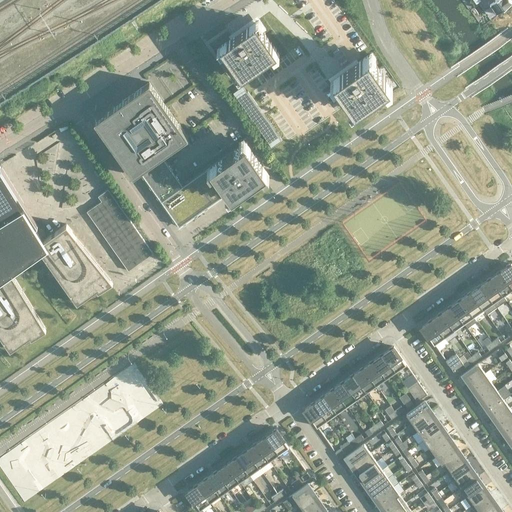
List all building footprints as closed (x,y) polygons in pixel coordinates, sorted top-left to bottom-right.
[(484,0),(482,2),(486,7),(490,4),(497,13),(511,2),(511,1),(511,0),(484,0)] [(256,21),(220,46),(241,76),(277,51),(256,21)] [(369,54),(333,79),(355,110),(390,84),(369,54)] [(149,81),(94,120),(133,175),(140,170),(179,225),(212,202),(194,178),(183,186),(161,155),(188,136),(149,81)] [(243,85),(233,93),(271,148),(282,140),(243,85)] [(210,167),(194,178),(212,202),(228,191),(231,196),(267,171),(262,164),(262,165),(251,148),(246,141),(241,145),(210,166),(210,167)] [(30,212),(0,164),(0,163),(0,238),(10,232),(7,226),(28,213),(30,212)] [(102,201),(88,212),(129,270),(154,253),(109,189),(99,196),(102,201)] [(44,240),(28,213),(7,226),(10,232),(0,238),(0,334),(11,350),(30,336),(31,338),(46,329),(11,271),(40,250),(77,303),(91,293),(97,289),(98,291),(113,282),(67,224),(44,240)] [(511,264),(510,264),(511,266),(509,268),(507,266),(501,271),(511,286),(511,264)] [(511,288),(511,286),(501,271),(502,273),(499,275),(497,273),(491,278),(503,295),(511,288)] [(503,295),(491,278),(492,280),(489,282),(488,280),(481,285),(493,302),(503,295)] [(493,302),(481,285),(482,287),(479,289),(478,287),(471,291),(484,309),(493,302)] [(484,309),(471,291),(471,292),(472,294),(469,296),(468,294),(462,298),(474,316),(484,309)] [(478,321),(474,316),(462,298),(461,299),(463,300),(459,303),(458,301),(452,305),(464,323),(468,328),(478,321)] [(464,323),(452,305),(451,306),(453,307),(450,310),(448,308),(442,312),(454,329),(464,323)] [(454,329),(442,312),(443,314),(440,316),(439,315),(432,319),(444,336),(454,329)] [(444,336),(432,319),(433,321),(430,323),(429,322),(422,326),(434,344),(444,336)] [(498,337),(492,341),(495,346),(501,342),(498,337)] [(495,346),(492,341),(486,346),(489,350),(495,346)] [(390,349),(384,353),(396,371),(406,363),(394,346),(393,347),(394,348),(391,351),(390,349)] [(478,351),(472,355),(476,360),(481,356),(478,351)] [(396,371),(384,353),(383,354),(385,355),(381,358),(380,356),(374,360),(386,377),(396,371)] [(446,360),(455,374),(456,374),(466,367),(456,353),(446,360)] [(476,360),(472,355),(467,359),(470,364),(476,360)] [(386,377),(374,360),(375,362),(372,364),(370,363),(364,367),(376,384),(386,377)] [(485,372),(478,363),(463,374),(467,381),(469,380),(470,382),(469,383),(485,372)] [(376,384),(364,367),(365,369),(362,371),(361,370),(354,374),(366,391),(376,384)] [(491,381),(485,372),(469,383),(474,390),(475,389),(477,391),(491,381)] [(366,391),(354,374),(355,376),(352,378),(351,376),(344,381),(357,398),(366,391)] [(408,387),(414,396),(417,401),(427,394),(418,380),(408,387)] [(357,398),(344,381),(345,383),(342,385),(341,383),(335,388),(347,405),(357,398)] [(497,390),(491,381),(477,391),(478,393),(477,394),(482,401),(497,390)] [(347,405),(335,388),(334,388),(336,390),(332,392),(331,390),(325,395),(337,412),(347,405)] [(504,399),(497,390),(482,401),(486,408),(488,407),(489,409),(504,399)] [(337,412),(325,395),(324,395),(326,397),(323,399),(321,397),(315,402),(327,419),(337,412)] [(404,403),(407,408),(413,404),(409,399),(404,403)] [(510,407),(504,399),(489,409),(491,411),(489,412),(494,419),(510,407)] [(430,407),(425,401),(406,414),(412,423),(431,409),(430,410),(428,408),(430,407)] [(327,419),(315,402),(316,404),(313,406),(312,404),(305,409),(317,426),(327,419)] [(400,406),(394,410),(398,415),(404,411),(400,406)] [(511,419),(511,410),(510,407),(494,419),(499,425),(500,424),(502,426),(511,419)] [(436,416),(431,409),(412,423),(418,431),(436,419),(434,417),(436,416)] [(398,415),(394,410),(389,414),(392,419),(398,415)] [(437,421),(436,419),(418,431),(424,439),(443,426),(439,420),(437,421)] [(511,432),(511,419),(502,426),(503,428),(502,429),(506,436),(511,432)] [(381,420),(375,424),(378,429),(384,424),(381,420)] [(378,429),(375,424),(369,428),(372,433),(378,429)] [(447,432),(443,426),(424,439),(430,448),(448,435),(446,433),(447,432)] [(273,431),(267,436),(279,453),(289,446),(277,429),(276,429),(277,431),(274,433),(273,431)] [(361,434),(355,438),(358,442),(364,438),(361,434)] [(449,437),(448,435),(430,448),(436,456),(455,443),(450,436),(449,437)] [(279,453),(267,436),(266,436),(268,438),(264,440),(263,438),(257,443),(269,460),(279,453)] [(358,442),(355,438),(349,442),(353,447),(358,442)] [(269,460),(257,443),(256,443),(258,445),(255,447),(253,445),(247,450),(259,467),(269,460)] [(370,452),(364,443),(346,457),(350,463),(351,462),(353,464),(352,465),(370,452)] [(459,449),(455,443),(436,456),(442,464),(459,452),(458,450),(459,449)] [(335,452),(338,456),(344,452),(341,448),(335,452)] [(259,467),(247,450),(248,452),(245,454),(244,452),(237,456),(249,474),(259,467)] [(376,460),(370,452),(352,465),(356,472),(358,471),(359,473),(376,460)] [(461,454),(459,452),(442,464),(448,473),(466,459),(462,453),(461,454)] [(249,474),(237,456),(237,457),(238,459),(235,461),(234,459),(227,463),(240,481),(249,474)] [(471,466),(466,459),(448,473),(454,481),(471,469),(470,467),(471,466)] [(382,469),(376,460),(359,473),(360,475),(359,476),(364,482),(382,469)] [(240,481),(227,463),(227,464),(228,465),(225,468),(224,466),(218,470),(230,488),(240,481)] [(388,477),(382,469),(364,482),(368,488),(369,487),(371,489),(388,477)] [(472,471),(471,469),(454,481),(459,489),(478,476),(474,470),(472,471)] [(230,488),(218,470),(217,471),(218,472),(215,475),(214,473),(208,477),(220,494),(230,488)] [(301,476),(304,480),(310,476),(307,472),(301,476)] [(483,482),(478,476),(459,489),(465,498),(483,485),(481,483),(483,482)] [(220,494),(208,477),(207,477),(209,479),(206,481),(204,480),(198,484),(210,501),(220,494)] [(394,485),(388,477),(371,489),(372,491),(371,492),(375,499),(394,485)] [(291,483),(294,488),(300,483),(297,479),(291,483)] [(313,490),(308,483),(289,496),(295,506),(314,492),(313,493),(311,491),(313,490)] [(210,501),(198,484),(199,486),(196,488),(194,487),(188,491),(200,509),(210,501)] [(400,494),(394,485),(375,499),(380,505),(381,504),(382,506),(400,494)] [(484,487),(483,485),(465,498),(471,506),(490,493),(486,486),(484,487)] [(283,489),(277,493),(281,497),(286,493),(283,489)] [(319,499),(314,492),(295,506),(299,511),(305,511),(319,502),(318,500),(319,499)] [(281,497),(277,493),(271,497),(275,501),(281,497)] [(494,499),(490,493),(471,506),(475,511),(480,511),(495,502),(493,500),(494,499)] [(391,511),(406,502),(400,494),(382,506),(384,508),(383,509),(384,511),(391,511)] [(264,502),(258,507),(261,511),(267,507),(264,502)] [(321,504),(319,502),(305,511),(323,511),(327,510),(322,503),(321,504)] [(409,511),(412,510),(406,502),(391,511),(409,511)] [(496,504),(495,502),(480,511),(497,511),(502,509),(497,503),(496,504)]
